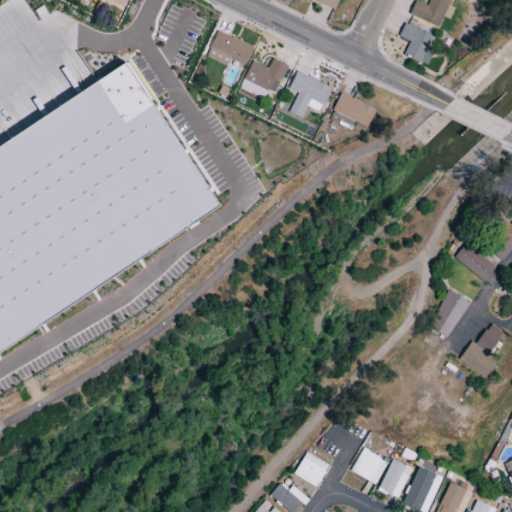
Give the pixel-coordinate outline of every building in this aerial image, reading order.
[(311,0),(333,10),(337,0),(311,0)] [(428,0),(426,6),(414,1),(408,15),(437,28),(442,17),(448,20),(455,5),(443,0),(428,0)] [(397,37),(409,42),(402,55),(423,65),(435,38),(403,24),(397,37)] [(243,66),(251,47),(215,31),(205,57),(226,66),(229,60),(243,66)] [(286,67),(271,60),(267,69),(251,61),(239,87),(263,98),(267,90),(273,94),(286,67)] [(320,113),(330,86),(294,73),(287,90),(295,93),(288,114),(300,119),(305,107),(320,113)] [(375,109),(339,94),(328,120),(337,123),(339,118),(366,130),(375,109)] [(511,221),(509,225),(503,220),(482,246),(500,261),(511,246),(511,221)] [(495,266),(462,245),(452,260),(484,282),(495,266)] [(447,339),(467,302),(447,291),(426,328),(447,339)] [(484,379),(495,362),(487,356),(502,333),(489,324),(474,345),(470,342),(457,361),(484,379)] [(350,473),(374,485),(385,461),(360,450),(350,473)] [(316,487),(327,465),(304,453),(292,476),(316,487)] [(411,469),(391,460),(376,490),(396,500),(411,469)] [(416,511),(425,511),(441,478),(417,467),(400,505),(416,511)] [(295,511),(306,499),(290,486),(287,491),(278,483),(268,496),(287,511),(295,511)] [(462,511),(470,494),(447,484),(434,511),(462,511)] [(253,511),(275,511),(270,508),(271,506),(262,500),(253,511)] [(469,511),(492,511),(494,509),(474,501),(469,511)]
